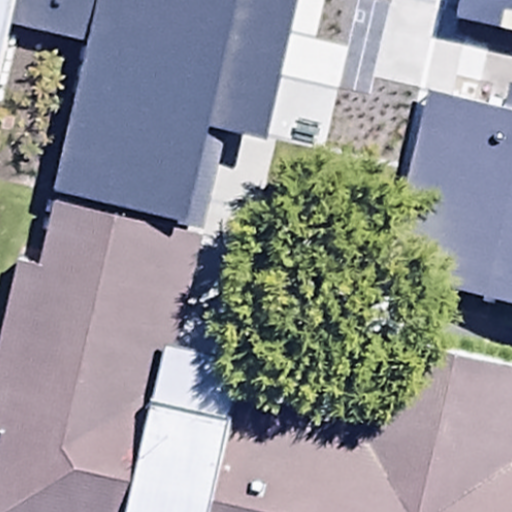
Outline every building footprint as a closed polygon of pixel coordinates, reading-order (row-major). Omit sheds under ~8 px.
[(0,0),(0,65),(10,22),(14,0),(0,0)] [(52,192),(206,227),(227,133),(266,142),(298,0),(14,0),(10,22),(87,39),(52,192)] [(511,0),(460,0),(456,18),(511,30),(511,0)] [(504,107),(429,91),(387,276),(511,303),(511,82),(510,82),(504,107)] [(53,199),(38,262),(19,258),(0,338),(0,430),(2,431),(0,439),(0,511),(126,511),(166,343),(174,345),(200,233),(53,199)] [(238,392),(210,511),(511,511),(511,364),(381,334),(361,421),(238,392)] [(174,345),(166,343),(126,511),(210,511),(238,392),(245,362),(230,359),(174,345)]
